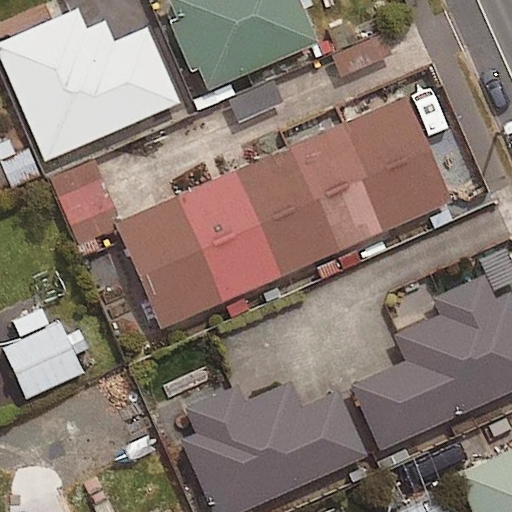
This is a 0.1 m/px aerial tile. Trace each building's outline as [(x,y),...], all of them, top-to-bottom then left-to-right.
[(162,0),(169,15),(163,17),(184,66),(189,63),(198,83),(308,35),(292,0),(162,0)] [(80,24),(71,4),(0,34),(0,61),(39,153),(173,96),(141,23),(107,37),(99,16),(80,24)] [(387,49),(376,27),(328,48),(338,71),(387,49)] [(279,100),(267,75),(225,94),(236,119),(279,100)] [(445,196),(400,92),(110,216),(155,321),(445,196)] [(4,133),(0,134),(0,171),(7,186),(38,173),(25,143),(11,149),(4,133)] [(110,222),(82,156),(40,175),(68,240),(110,222)] [(349,379),(377,442),(511,382),(511,303),(494,263),(428,292),(435,308),(391,327),(403,355),(349,379)] [(0,344),(21,392),(78,367),(72,352),(86,345),(76,323),(62,329),(57,318),(47,322),(38,302),(10,315),(19,335),(0,343),(0,344)] [(219,511),(360,450),(332,386),(295,403),(284,376),(235,398),(229,383),(168,410),(213,511),(219,511)] [(511,511),(511,438),(450,466),(469,511),(511,511)] [(433,511),(445,505),(434,486),(390,511),(433,511)]
